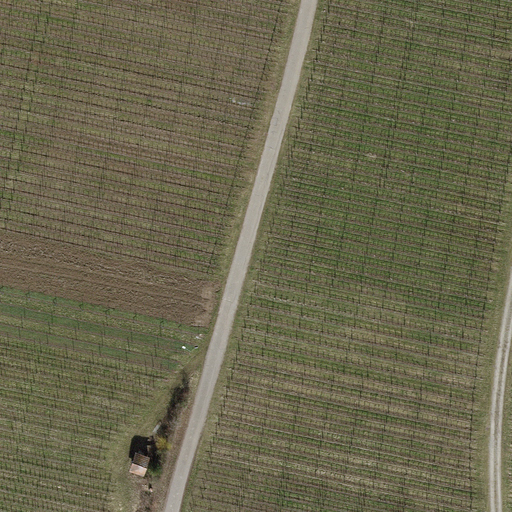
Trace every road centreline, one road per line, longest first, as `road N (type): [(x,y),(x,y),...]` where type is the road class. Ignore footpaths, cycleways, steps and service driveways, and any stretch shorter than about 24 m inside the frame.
road 1 (track): [(173,511),(308,0)]
road 2 (track): [(494,511),(501,361),(511,307)]
